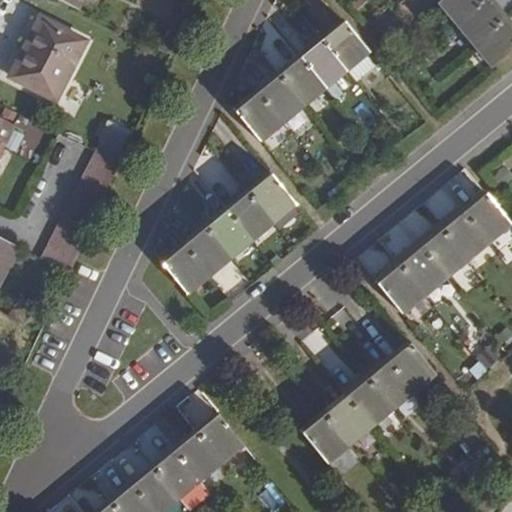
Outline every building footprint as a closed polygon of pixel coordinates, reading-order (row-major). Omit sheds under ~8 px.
[(60,0),(79,9),(83,0),(60,0)] [(442,0),(440,2),(460,26),(477,46),(495,67),(511,52),(511,29),(506,22),(489,1),(488,0),(442,0)] [(41,20),(33,16),(4,72),(12,75),(41,20)] [(41,19),(41,20),(12,75),(10,79),(58,102),(89,42),(41,19)] [(299,55),(276,73),(255,90),(234,107),(262,141),(282,124),(303,107),(326,89),(349,70),(370,53),(342,19),(321,36),(299,55)] [(95,152),(120,165),(136,133),(109,120),(95,152)] [(0,154),(13,128),(0,121),(0,154)] [(95,152),(94,152),(41,258),(70,272),(120,165),(95,152)] [(225,208),(204,225),(183,242),(162,259),(188,294),(210,276),(233,258),(253,241),(275,223),(297,206),(269,172),(247,190),(225,208)] [(441,227),(420,245),(398,263),(376,281),(404,313),(425,295),(447,277),(468,260),(489,242),(511,224),(485,192),(463,210),(441,227)] [(0,286),(19,248),(0,238),(0,286)] [(20,296),(1,323),(11,331),(31,304),(20,296)] [(367,376),(345,393),(323,411),(301,429),(329,462),(350,444),(373,426),(376,424),(388,414),(394,409),(415,392),(437,374),(409,340),(388,358),(367,376)] [(491,350),(480,360),(488,368),(498,358),(491,350)] [(3,387),(0,393),(0,400),(2,402),(8,390),(3,387)] [(132,482),(111,499),(95,511),(162,511),(182,496),(202,480),(225,460),(245,444),(217,412),(198,428),(174,446),(155,463),(132,482)] [(388,414),(376,424),(382,431),(394,422),(388,414)] [(480,447),(469,457),(478,469),(490,459),(480,447)] [(468,457),(448,474),(458,486),(478,469),(469,457),(468,457)] [(447,473),(426,490),(437,503),(458,486),(448,474),(447,473)] [(202,480),(182,496),(193,510),(213,493),(202,480)]
